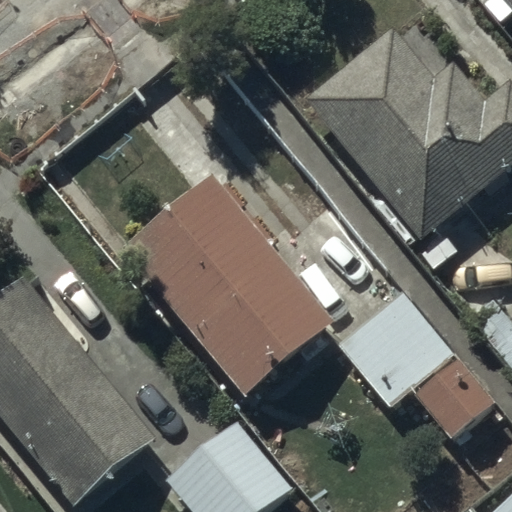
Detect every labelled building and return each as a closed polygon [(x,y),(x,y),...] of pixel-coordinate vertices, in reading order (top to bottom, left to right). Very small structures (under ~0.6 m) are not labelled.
[(511,0),(501,0),(511,14),(511,0)] [(395,38),(308,108),(423,251),(511,178),(511,94),(509,90),(485,109),(455,72),(435,88),(395,38)] [(222,180),(124,260),(245,408),(335,335),(269,253),(277,247),(222,180)] [(28,291),(0,312),(0,426),(66,511),(83,511),(156,455),(28,291)] [(455,364),(404,302),(339,355),(390,417),(455,364)] [(511,324),(497,306),(472,326),(511,376),(511,324)] [(496,412),(459,368),(416,404),(453,448),(496,412)] [(278,511),(293,500),(237,432),(167,491),(185,511),(278,511)]
